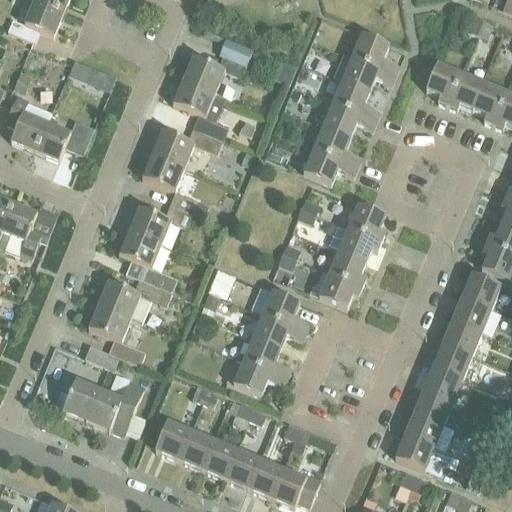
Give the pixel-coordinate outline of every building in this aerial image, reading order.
[(63,18),(20,0),(16,0),(35,7),(25,31),(13,26),(8,37),(35,48),(39,37),(53,42),(63,18)] [(20,0),(63,18),(70,0),(20,0)] [(511,20),(511,0),(509,0),(502,16),(511,20)] [(479,40),(484,28),(475,24),(470,36),(479,40)] [(484,28),(479,40),(489,44),(494,32),(484,28)] [(352,63),(396,81),(400,72),(384,65),(390,51),(362,39),(352,63)] [(183,86),(216,99),(226,76),(241,83),(253,55),(226,44),(220,59),(223,60),(218,73),(192,62),(183,86)] [(345,60),(335,83),(342,86),(370,98),(375,85),(392,92),(396,81),(352,63),(345,60)] [(76,65),(70,80),(89,88),(95,72),(76,65)] [(449,112),(463,79),(439,69),(427,97),(441,103),(439,108),(449,112)] [(31,84),(20,79),(13,96),(24,101),(31,84)] [(463,79),(449,112),(458,116),(461,110),(474,116),(486,88),(463,79)] [(216,99),(183,86),(173,109),(198,120),(192,133),(222,146),(222,145),(223,146),(229,132),(217,127),(226,104),(216,99)] [(342,86),(333,109),(377,128),(381,119),(365,112),(370,98),(342,86)] [(486,88),(474,116),(487,122),(485,126),(495,131),(508,98),(486,88)] [(511,99),(508,98),(495,131),(508,136),(511,131),(511,99)] [(36,158),(48,130),(52,119),(28,109),(28,107),(18,103),(7,130),(16,134),(11,148),(36,158)] [(377,128),(333,109),(323,132),(351,144),(357,130),(373,137),(377,128)] [(48,130),(36,158),(59,168),(64,154),(76,159),(83,162),(94,135),(88,132),(76,127),(71,139),(48,130)] [(351,144),(323,132),(314,155),(358,173),(362,163),(346,157),(351,144)] [(162,136),(152,159),(185,173),(195,150),(217,159),(223,146),(222,146),(192,133),(187,146),(162,136)] [(358,173),(314,155),(303,179),(331,191),(338,177),(354,183),(358,173)] [(152,159),(142,183),(175,197),(176,196),(185,173),(152,159)] [(253,161),(246,159),(241,170),(248,172),(253,161)] [(175,197),(170,210),(193,220),(199,206),(176,196),(175,197)] [(0,237),(1,238),(14,208),(0,202),(0,237)] [(511,206),(507,204),(503,213),(507,215),(501,230),(511,233),(511,206)] [(199,206),(193,220),(204,224),(210,211),(199,206)] [(303,214),(316,220),(320,212),(306,206),(303,214)] [(1,238),(0,241),(0,250),(20,259),(32,264),(40,246),(46,248),(50,240),(32,233),(38,218),(14,208),(1,238)] [(193,220),(170,210),(164,223),(139,212),(129,236),(162,250),(172,227),(188,233),(193,220)] [(348,234),(382,247),(386,238),(380,236),(386,222),(358,210),(348,234)] [(316,220),(303,214),(298,224),(312,230),(316,220)] [(382,247),(348,234),(338,230),(329,252),(339,256),(366,268),(372,256),(377,258),(382,247)] [(511,233),(501,230),(496,242),(491,240),(487,250),(511,260),(511,233)] [(129,236),(119,259),(131,264),(125,278),(139,284),(172,298),(172,297),(178,283),(169,279),(163,277),(153,273),(162,250),(129,236)] [(511,281),(511,260),(487,250),(483,259),(488,261),(482,275),(510,287),(511,281)] [(287,251),(283,260),(297,266),(301,257),(287,251)] [(339,256),(329,279),(362,293),(366,284),(361,282),(366,268),(339,256)] [(297,266),(283,260),(280,269),(293,275),(297,266)] [(238,289),(245,293),(240,303),(245,305),(250,294),(248,293),(251,288),(225,274),(215,293),(231,302),(238,289)] [(362,293),(329,279),(322,277),(317,287),(316,287),(311,300),(347,315),(353,301),(358,303),(362,293)] [(462,304),(492,316),(502,292),(472,279),(462,304)] [(108,286),(98,311),(131,324),(132,324),(143,329),(153,305),(166,311),(172,298),(139,284),(134,297),(108,286)] [(263,321),(307,338),(311,328),(295,322),(300,308),(261,292),(252,316),(263,321)] [(219,303),(209,299),(200,321),(210,325),(219,303)] [(492,316),(462,304),(453,326),(482,339),(492,316)] [(131,324),(98,311),(88,334),(114,345),(108,358),(120,363),(140,372),(146,358),(122,348),(131,324)] [(263,321),(253,344),(281,355),(287,342),(303,348),(307,338),(263,321)] [(453,326),(443,350),(473,363),(482,339),(453,326)] [(281,355),(253,344),(244,366),(288,384),(292,375),(276,368),(281,355)] [(473,363),(443,350),(433,373),(463,386),(473,363)] [(114,377),(120,363),(108,358),(91,351),(86,365),(114,377)] [(288,384),(244,366),(236,385),(234,390),(262,402),(268,388),(284,394),(288,384)] [(433,373),(424,396),(454,408),(463,386),(433,373)] [(177,380),(167,411),(185,416),(194,385),(177,380)] [(110,399),(101,395),(87,427),(110,437),(111,435),(124,441),(144,394),(129,388),(116,382),(110,399)] [(229,382),(227,387),(234,390),(236,385),(229,382)] [(87,427),(101,395),(77,385),(72,399),(61,394),(54,410),(65,415),(64,418),(87,427)] [(203,408),(208,396),(197,391),(192,403),(203,408)] [(219,400),(208,396),(203,408),(214,412),(219,400)] [(424,396),(415,418),(445,431),(454,408),(424,396)] [(249,428),(254,415),(241,410),(236,422),(249,428)] [(500,413),(495,425),(505,430),(511,417),(500,413)] [(267,420),(254,415),(249,428),(261,433),(267,420)] [(445,431),(415,418),(405,442),(435,454),(446,458),(456,435),(445,431)] [(505,430),(495,425),(490,437),(501,441),(505,430)] [(179,466),(192,436),(168,426),(155,455),(179,466)] [(295,446),(300,434),(289,429),(284,442),(295,446)] [(310,438),(300,434),(295,446),(305,451),(310,438)] [(215,446),(192,436),(179,466),(203,475),(215,446)] [(435,454),(405,442),(395,465),(426,477),(431,464),(445,470),(449,459),(446,458),(435,454)] [(238,455),(215,446),(203,475),(225,485),(238,455)] [(261,465),(238,455),(225,485),(248,494),(261,465)] [(476,471),(486,475),(491,463),(481,458),(476,471)] [(261,465),(248,494),(271,504),(283,475),(261,465)] [(486,475),(476,471),(466,494),(477,498),(486,475)] [(307,484),(283,475),(271,504),(290,511),(296,511),(298,509),(305,511),(310,511),(321,488),(308,482),(307,484)] [(411,495),(417,482),(406,478),(401,490),(411,495)] [(417,482),(411,495),(408,502),(419,506),(427,487),(417,482)] [(453,511),(457,511),(462,501),(452,497),(446,509),(453,511)] [(462,501),(457,511),(469,511),(472,506),(462,501)] [(0,511),(11,511),(13,509),(0,503),(0,511)] [(362,511),(376,511),(378,508),(366,503),(362,511)]
